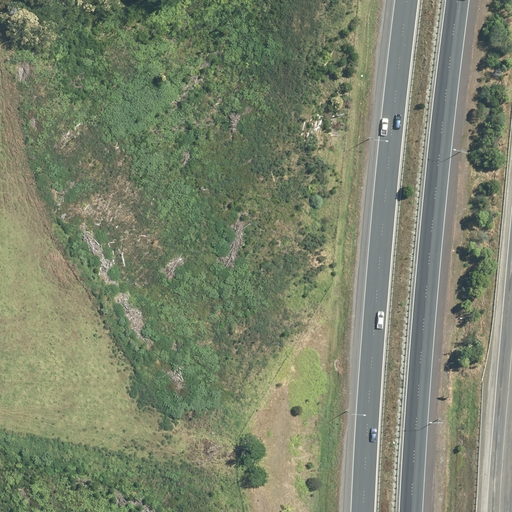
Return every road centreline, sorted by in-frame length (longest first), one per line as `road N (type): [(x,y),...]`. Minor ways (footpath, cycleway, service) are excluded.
road 1 (motorway): [(458,0),(411,511)]
road 2 (motorway): [(362,511),(406,0)]
road 3 (secondary): [(499,511),(511,345)]
